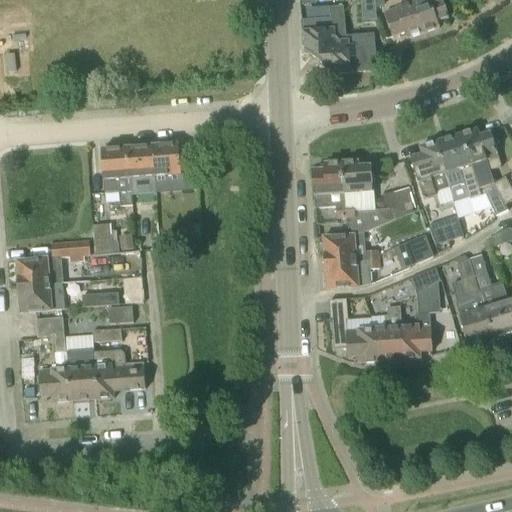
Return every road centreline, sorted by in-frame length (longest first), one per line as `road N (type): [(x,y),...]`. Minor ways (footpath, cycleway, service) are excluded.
road 1 (residential): [(297,440),(280,116)]
road 2 (residential): [(0,141),(280,116)]
road 3 (residential): [(160,437),(19,452),(9,440),(0,343)]
road 4 (residential): [(511,57),(399,101),(280,116)]
